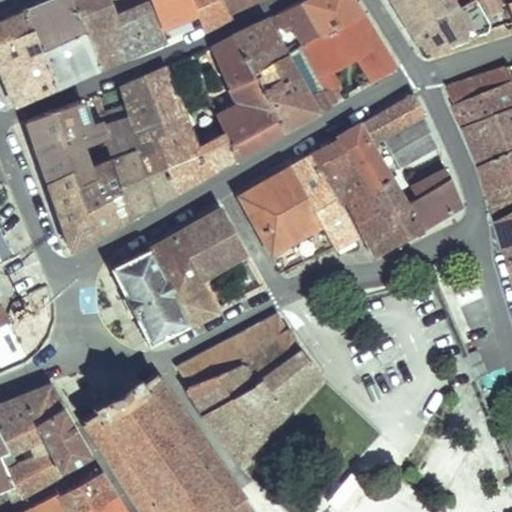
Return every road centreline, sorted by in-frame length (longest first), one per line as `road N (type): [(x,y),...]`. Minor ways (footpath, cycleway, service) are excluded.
road 1 (residential): [(268,0),(0,119)]
road 2 (residential): [(219,185),(424,74)]
road 3 (residential): [(476,238),(280,292)]
road 4 (residential): [(54,270),(219,185)]
road 5 (residential): [(257,511),(156,358)]
road 6 (tertiary): [(476,238),(464,171),(424,74)]
road 7 (residential): [(280,292),(156,358)]
road 8 (residential): [(219,185),(280,292)]
